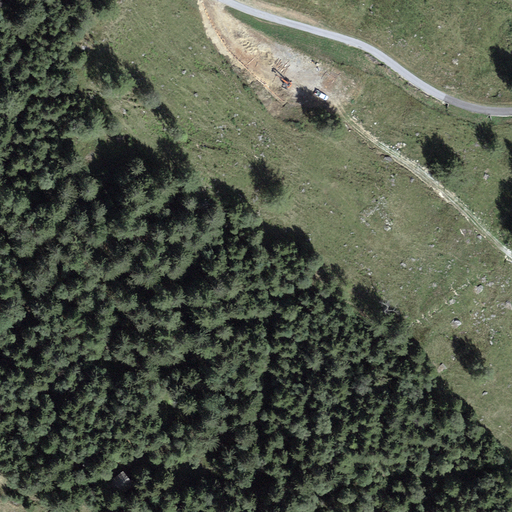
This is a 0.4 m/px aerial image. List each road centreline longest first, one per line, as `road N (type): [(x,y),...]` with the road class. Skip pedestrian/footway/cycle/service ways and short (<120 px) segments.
road 1 (track): [(218,0),(233,33),(434,183),(511,255)]
road 2 (unclassified): [(223,0),(369,48),(449,100),(511,111)]
